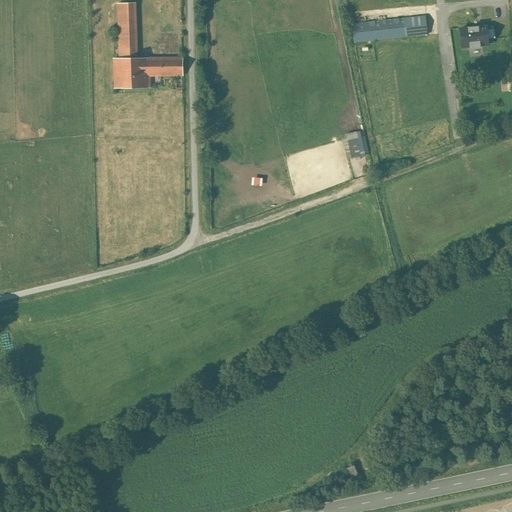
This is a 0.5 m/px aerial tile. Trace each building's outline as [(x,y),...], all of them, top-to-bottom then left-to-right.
[(369,0),(343,0),(345,14),(371,11),(369,0)] [(118,3),(119,58),(128,58),(136,58),(135,3),(118,3)] [(425,16),(352,23),(354,41),(427,34),(425,16)] [(486,27),(465,29),(466,46),(475,46),(474,43),(487,42),(486,27)] [(437,37),(354,47),(357,72),(440,63),(437,37)] [(119,58),(113,58),(113,87),(129,86),(128,58),(119,58)] [(148,58),(136,58),(128,58),(129,86),(149,86),(148,74),(148,58)] [(182,58),(148,58),(148,74),(182,74),(182,58)] [(441,67),(365,79),(377,152),(453,140),(441,67)] [(361,137),(348,140),(352,158),(365,155),(361,137)] [(352,479),(361,476),(357,465),(348,467),(352,479)]
